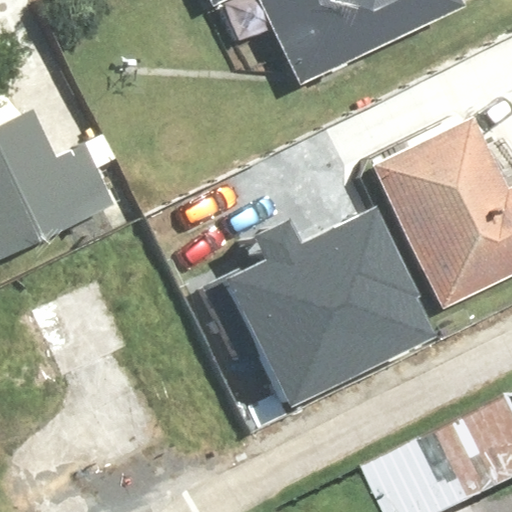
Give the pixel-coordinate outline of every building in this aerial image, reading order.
[(263,0),(302,80),(459,7),(455,0),(263,0)] [(57,86),(0,114),(0,259),(116,202),(57,86)] [(460,107),(362,157),(443,312),(511,276),(511,171),(498,179),(460,107)] [(207,266),(268,395),(401,332),(348,220),(288,249),(270,211),(230,230),(240,250),(207,266)] [(59,381),(138,343),(106,276),(27,315),(59,381)] [(511,511),(511,393),(370,454),(395,511),(511,511)] [(0,511),(19,511),(0,480),(0,511)] [(366,511),(362,502),(342,511),(366,511)]
